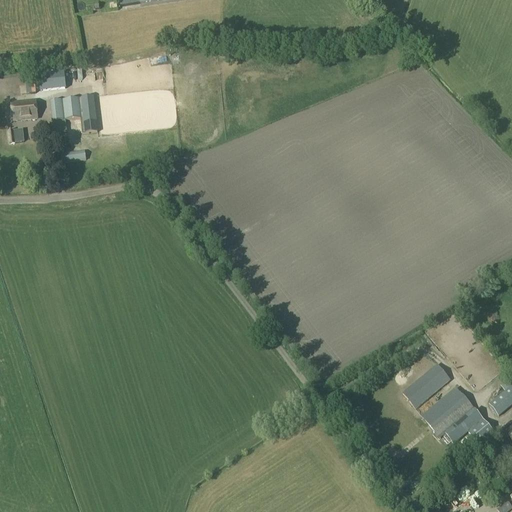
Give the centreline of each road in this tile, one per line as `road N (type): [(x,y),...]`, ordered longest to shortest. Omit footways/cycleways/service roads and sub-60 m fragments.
road 1 (unclassified): [(392,503),(150,192),(0,202)]
road 2 (unknown): [(383,491),(412,493),(476,452),(511,458)]
